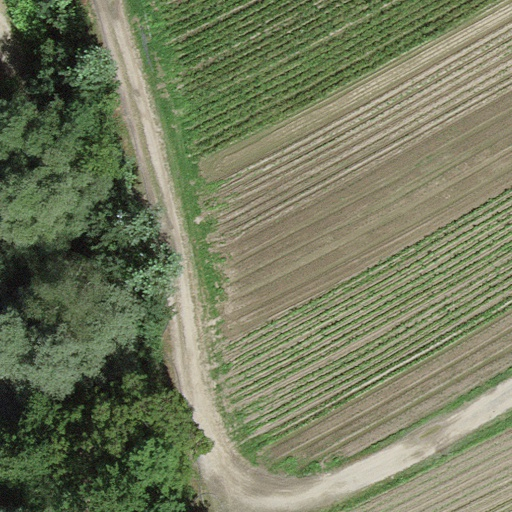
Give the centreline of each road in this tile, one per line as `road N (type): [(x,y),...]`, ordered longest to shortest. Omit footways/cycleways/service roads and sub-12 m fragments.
road 1 (track): [(236,478),(204,447),(165,239),(106,0)]
road 2 (track): [(511,383),(293,496),(236,478)]
